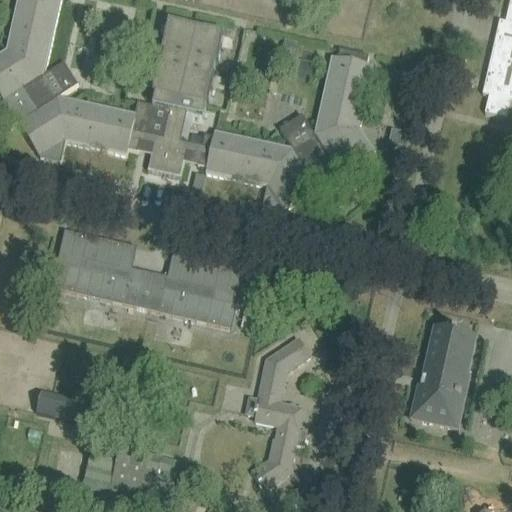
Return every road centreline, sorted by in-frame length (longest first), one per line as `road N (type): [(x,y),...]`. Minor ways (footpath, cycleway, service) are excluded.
road 1 (residential): [(0,184),(403,271)]
road 2 (residential): [(463,0),(403,271)]
road 3 (residential): [(403,271),(348,511)]
